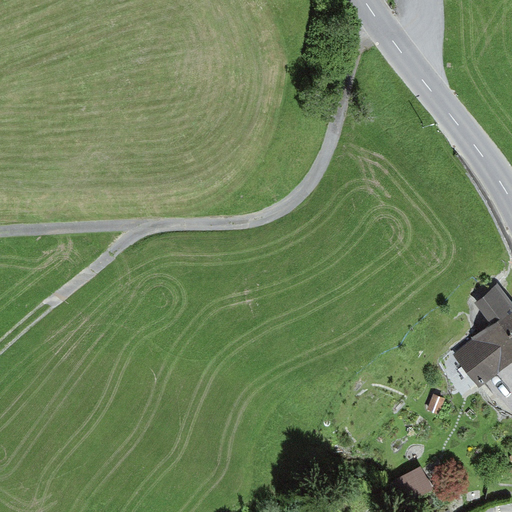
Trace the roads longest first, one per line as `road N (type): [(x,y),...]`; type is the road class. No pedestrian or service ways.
road 1 (track): [(0,238),(236,231),(286,209),(327,164),(359,0)]
road 2 (tertiary): [(360,0),(511,200)]
road 3 (track): [(126,234),(0,350)]
